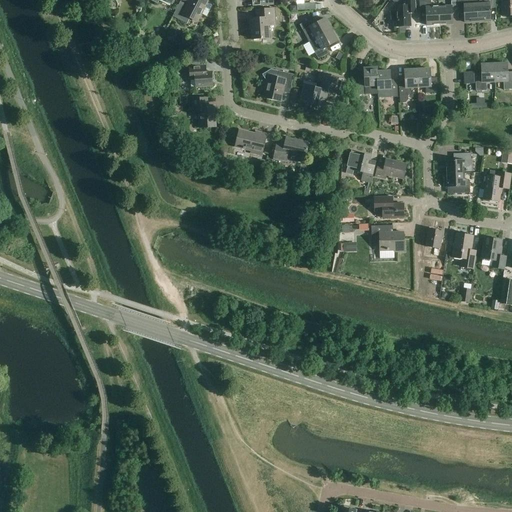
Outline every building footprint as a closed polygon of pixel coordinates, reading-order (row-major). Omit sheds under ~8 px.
[(212,6),(200,0),(190,0),(189,3),(182,0),(181,0),(173,17),(187,24),(190,17),(198,21),(201,15),(206,17),(212,6)] [(411,27),(410,14),(416,14),(415,0),(405,0),(406,7),(397,7),(397,12),(393,12),(391,15),(391,20),(394,23),(398,22),(398,27),(411,27)] [(458,14),(458,11),(457,0),(451,0),(452,7),(439,7),(440,25),(453,24),(452,15),(458,14)] [(465,23),(478,22),(476,0),(457,0),(458,11),(464,10),(465,23)] [(476,0),(478,22),(491,22),(490,9),(496,9),(495,0),(476,0)] [(511,0),(501,0),(502,17),(511,16),(511,0)] [(440,25),(439,7),(431,8),(431,1),(420,1),(420,14),(426,13),(427,26),(440,25)] [(269,39),(268,23),(275,22),(274,10),(256,12),(257,20),(249,20),(250,27),(252,27),(253,40),(269,39)] [(309,42),(331,30),(325,19),(314,25),(311,20),(300,26),(309,42)] [(331,30),(309,42),(319,59),(330,53),(326,48),(337,42),(331,30)] [(175,32),(166,38),(168,42),(177,37),(175,32)] [(152,36),(149,43),(154,45),(157,47),(158,46),(160,40),(152,36)] [(287,59),(297,55),(292,43),(283,46),(287,59)] [(201,67),(200,62),(191,63),(191,67),(189,67),(190,81),(195,80),(195,88),(213,87),(212,73),(207,73),(206,66),(201,67)] [(295,73),(295,70),(294,67),(281,64),(280,70),(295,73)] [(494,65),(495,83),(504,82),(504,90),(511,90),(511,76),(507,76),(507,64),(494,65)] [(486,83),(495,83),(494,65),(481,65),(481,78),(475,78),(476,91),(486,91),(486,83)] [(359,95),(378,94),(377,87),(378,87),(377,73),(378,73),(377,69),(364,69),(365,82),(358,82),(359,95)] [(417,70),(418,88),(426,88),(426,94),(438,93),(437,78),(431,79),(430,69),(417,70)] [(290,91),(294,76),(271,70),(263,75),(266,81),(268,81),(264,97),(281,101),(283,89),(290,91)] [(417,70),(404,71),(405,80),(399,81),(400,104),(405,104),(408,101),(407,95),(411,95),(411,89),(418,88),(417,70)] [(377,87),(378,94),(378,99),(398,97),(397,84),(391,84),(390,72),(378,73),(377,73),(378,87),(377,87)] [(335,96),(338,81),(331,79),(332,76),(320,73),(318,82),(322,83),(321,89),(316,88),(316,85),(305,83),(300,103),(311,105),(310,108),(324,111),(327,94),(335,96)] [(465,85),(475,85),(474,73),(464,73),(465,85)] [(206,107),(205,99),(192,100),(193,113),(199,112),(200,128),(215,128),(214,107),(206,107)] [(389,116),(388,123),(391,123),(391,124),(397,125),(398,123),(398,119),(397,116),(389,116)] [(255,135),(239,131),(235,148),(251,151),(250,154),(262,157),(267,135),(256,133),(255,135)] [(305,159),(309,143),(286,138),(285,146),(277,145),(274,160),(286,163),(288,155),(297,157),(296,160),(302,161),(303,158),(305,159)] [(511,165),(511,151),(504,151),(502,164),(511,165)] [(368,183),(367,189),(365,189),(363,195),(368,196),(376,161),(371,160),(371,157),(351,152),(347,172),(347,174),(348,175),(351,175),(352,175),(353,174),(354,171),(363,173),(361,181),(368,183)] [(447,175),(464,174),(464,168),(469,168),(471,165),(471,154),(459,155),(459,161),(446,162),(447,175)] [(264,169),(266,161),(258,159),(255,167),(264,169)] [(403,180),(407,165),(386,160),(385,166),(378,164),(375,177),(386,179),(386,176),(403,180)] [(509,190),(511,175),(499,173),(498,178),(487,176),(483,200),(499,202),(501,189),(509,190)] [(464,174),(447,175),(447,187),(448,187),(448,194),(470,194),(469,181),(469,180),(465,180),(464,174)] [(393,205),(392,197),(374,198),(375,212),(383,212),(383,219),(404,218),(403,204),(393,205)] [(404,252),(403,233),(389,234),(389,226),(371,227),(372,243),(379,243),(380,251),(394,251),(394,252),(404,252)] [(444,257),(446,243),(441,242),(442,232),(428,230),(425,247),(434,248),(432,255),(444,257)] [(449,259),(450,259),(450,260),(451,260),(452,260),(453,260),(454,260),(454,259),(454,258),(462,260),(461,268),(474,270),(476,252),(471,251),(473,237),(456,235),(454,248),(451,248),(449,258),(449,259)] [(504,270),(506,257),(499,256),(502,241),(485,239),(482,259),(493,261),(492,268),(504,270)] [(344,251),(344,252),(356,252),(356,243),(344,243),(344,251)] [(511,305),(511,300),(511,280),(505,280),(501,304),(511,305)] [(469,303),(471,290),(463,289),(461,302),(469,303)] [(499,300),(492,299),(490,307),(497,309),(499,300)]
